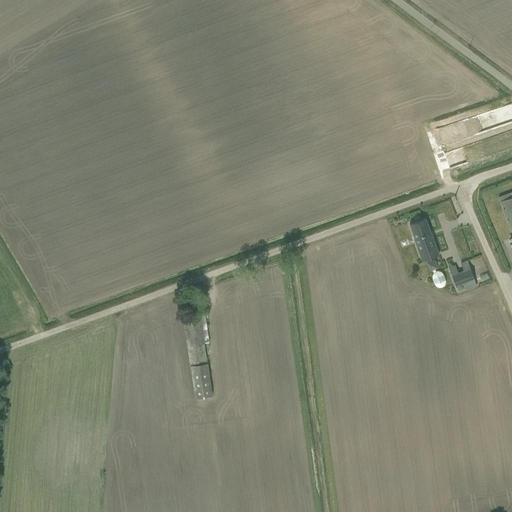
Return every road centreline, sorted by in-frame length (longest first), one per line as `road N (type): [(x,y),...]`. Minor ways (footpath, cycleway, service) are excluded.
road 1 (unclassified): [(460,185),(0,350)]
road 2 (unclassified): [(511,87),(395,0)]
road 3 (unclassified): [(511,302),(460,185)]
